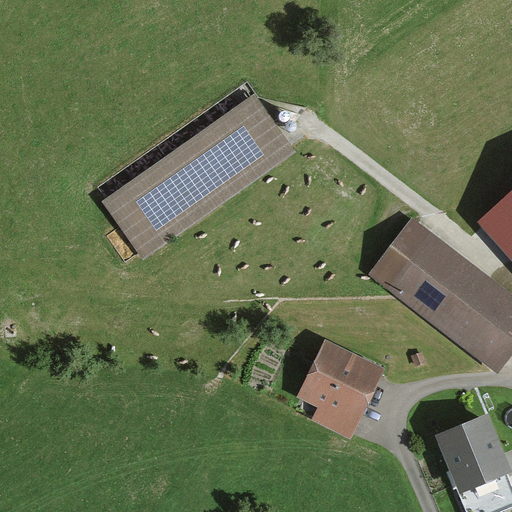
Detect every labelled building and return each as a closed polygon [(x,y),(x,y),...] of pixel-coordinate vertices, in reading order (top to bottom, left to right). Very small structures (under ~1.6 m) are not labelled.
[(254,97),(102,204),(143,261),(295,154),(254,97)] [(511,194),(479,224),(511,260),(511,194)] [(511,357),(511,297),(412,220),(368,277),(497,376),(511,357)] [(385,372),(325,343),(297,400),(318,410),(311,423),(351,442),(385,372)] [(423,353),(412,357),(415,368),(427,364),(423,353)] [(511,473),(489,418),(436,440),(461,498),(511,476),(511,473)]
